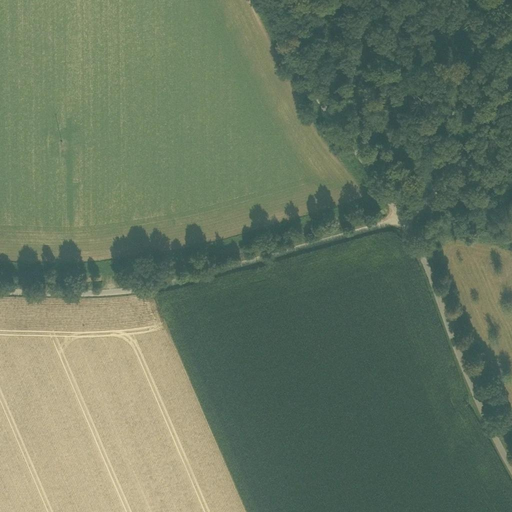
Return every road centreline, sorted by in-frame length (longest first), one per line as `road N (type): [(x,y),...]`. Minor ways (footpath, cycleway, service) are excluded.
road 1 (unclassified): [(403,220),(163,286),(0,291)]
road 2 (unclassified): [(511,470),(403,220)]
road 3 (unclassified): [(268,0),(321,103),(403,220)]
road 4 (track): [(403,220),(511,134)]
